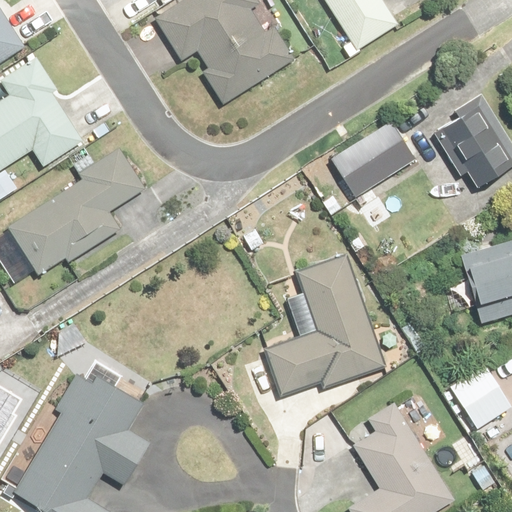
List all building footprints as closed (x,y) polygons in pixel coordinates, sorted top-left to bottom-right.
[(266,0),(182,0),(152,20),(180,62),(198,50),(210,69),(200,75),(220,106),(301,53),(266,0)] [(322,0),(356,52),(398,25),(382,0),(322,0)] [(0,62),(24,48),(0,9),(0,62)] [(8,96),(0,101),(0,170),(30,151),(41,169),(82,142),(49,90),(53,87),(36,60),(0,83),(8,96)] [(511,167),(511,143),(481,94),(432,124),(474,191),(511,167)] [(389,122),(328,158),(351,197),(412,161),(389,122)] [(72,165),(77,174),(82,181),(6,228),(36,277),(65,259),(69,265),(123,232),(111,212),(146,190),(120,148),(94,164),(89,155),(72,165)] [(511,242),(461,257),(480,326),(511,316),(511,242)] [(387,368),(349,253),(279,276),(299,337),(265,349),(281,397),(322,384),(323,389),(387,368)] [(53,409),(61,414),(13,493),(44,511),(111,511),(89,499),(104,474),(123,485),(148,444),(127,431),(145,402),(80,363),(53,409)] [(481,364),(447,386),(476,431),(511,408),(481,364)] [(438,511),(456,501),(393,401),(364,419),(373,433),(351,447),(377,489),(346,508),(348,511),(438,511)] [(499,488),(486,466),(471,475),(483,497),(499,488)]
